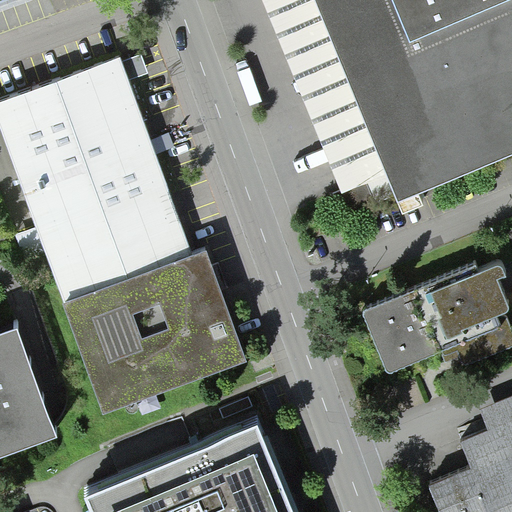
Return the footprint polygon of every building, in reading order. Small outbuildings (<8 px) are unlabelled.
[(511,0),(318,0),(389,173),(339,194),(349,217),(511,150),(511,0)] [(0,98),(0,120),(65,297),(106,408),(247,356),(207,245),(195,250),(122,54),(0,98)] [(466,362),(511,344),(511,320),(505,323),(500,311),(511,306),(511,300),(502,276),(509,273),(504,261),(482,269),(479,263),(366,307),(391,370),(445,349),(449,360),(463,354),(466,362)] [(0,445),(56,424),(18,325),(0,331),(0,445)] [(442,511),(511,511),(511,394),(484,406),(492,426),(462,439),(473,464),(430,482),(442,511)] [(96,511),(297,511),(259,420),(88,492),(96,511)]
